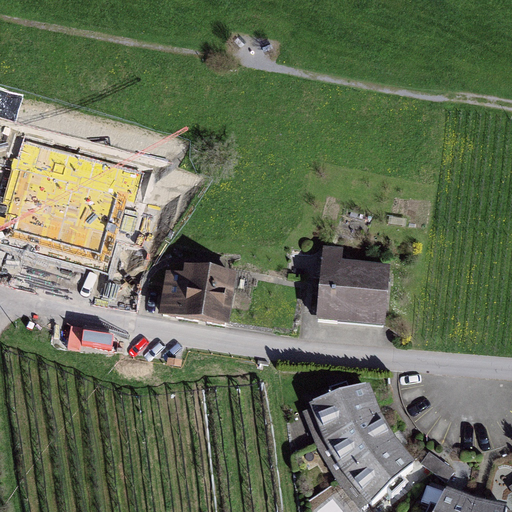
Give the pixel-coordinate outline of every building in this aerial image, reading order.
[(322,261),(316,321),(385,327),(390,267),(322,261)] [(187,278),(169,275),(162,317),(228,328),(237,275),(189,266),(187,278)] [(140,282),(101,276),(96,316),(135,321),(140,282)] [(255,388),(208,394),(221,505),(268,500),(255,388)] [(380,415),(370,388),(309,411),(324,444),(380,415)] [(399,442),(380,415),(324,444),(341,478),(399,442)] [(416,466),(399,442),(341,478),(369,508),(416,466)] [(475,511),(479,499),(449,489),(439,511),(475,511)] [(506,511),(507,505),(479,499),(475,511),(506,511)]
